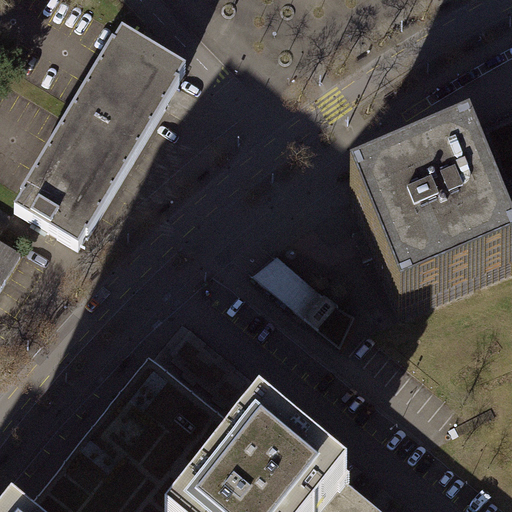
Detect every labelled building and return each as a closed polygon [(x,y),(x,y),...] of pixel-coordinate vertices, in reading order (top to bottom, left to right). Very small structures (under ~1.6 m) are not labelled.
[(190,63),(121,24),(17,211),(86,250),(190,63)] [(511,134),(470,152),(349,203),(366,241),(400,322),(511,275),(511,134)] [(0,297),(26,252),(0,237),(0,297)] [(358,325),(278,260),(263,272),(254,279),(342,351),(358,325)] [(31,511),(187,511),(243,444),(150,368),(31,511)] [(243,444),(187,511),(333,511),(347,495),(259,424),(243,444)] [(367,511),(347,495),(333,511),(367,511)]
